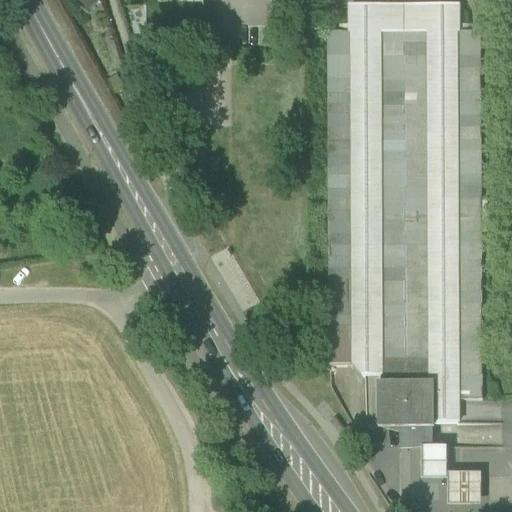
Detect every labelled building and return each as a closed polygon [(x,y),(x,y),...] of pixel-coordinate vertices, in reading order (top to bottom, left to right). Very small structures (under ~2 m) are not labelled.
[(482,205),(481,36),(468,36),(468,28),(459,28),(459,8),(350,8),(350,28),(339,28),(339,36),(328,36),(330,369),(354,368),(364,381),(374,380),(382,379),(382,386),(434,385),(434,427),(459,426),(458,403),(483,403),(482,236),(488,235),(488,205),(482,205)] [(434,427),(434,385),(382,386),(379,386),(378,431),(407,431),(430,431),(435,431),(434,427)] [(458,403),(459,426),(483,427),(483,417),(483,403),(458,403)] [(406,448),(421,449),(431,448),(431,438),(430,431),(407,431),(406,448)] [(448,449),(431,448),(421,449),(421,483),(448,482),(448,509),(482,509),(481,475),(449,475),(448,449)]
